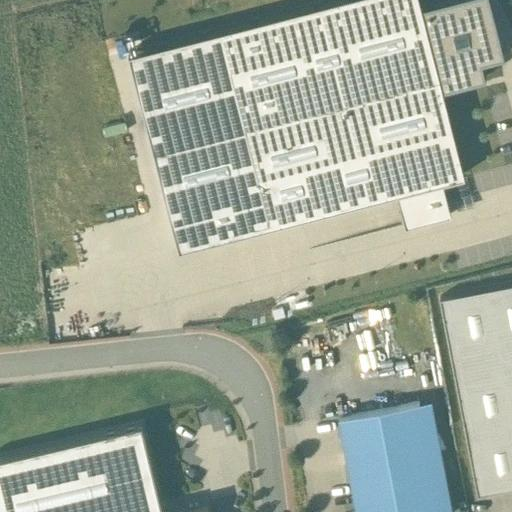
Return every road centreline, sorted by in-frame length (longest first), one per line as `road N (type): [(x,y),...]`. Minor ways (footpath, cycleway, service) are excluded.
road 1 (residential): [(272,511),(257,406),(227,361),(167,349),(0,366)]
road 2 (unknown): [(259,423),(285,416),(318,421),(331,511)]
